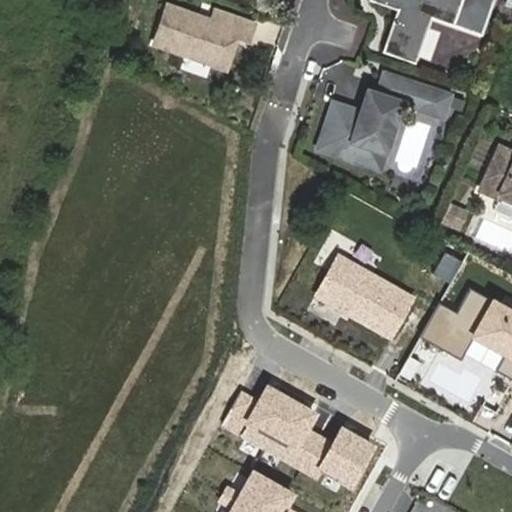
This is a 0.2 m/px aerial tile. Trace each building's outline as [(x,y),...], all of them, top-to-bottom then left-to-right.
[(364,0),(389,9),(374,51),(398,60),(417,4),(427,8),(449,15),(454,0),(364,0)] [(478,25),(486,0),(454,0),(449,15),(478,25)] [(407,63),(427,8),(417,4),(398,60),(407,63)] [(166,13),(154,51),(225,74),(232,53),(227,51),(230,40),(236,42),(247,45),(252,30),(214,18),(211,27),(166,13)] [(232,53),(236,42),(230,40),(227,51),(232,53)] [(447,100),(383,78),(379,89),(383,91),(380,101),(376,100),(366,96),(359,117),(331,108),(316,154),(352,165),(358,149),(371,153),(377,136),(393,128),(399,108),(440,122),(447,100)] [(378,174),(393,128),(377,136),(371,153),(358,149),(352,165),(378,174)] [(511,151),(502,146),(481,189),(500,198),(505,190),(511,193),(511,151)] [(500,198),(511,203),(511,193),(505,190),(500,198)] [(460,233),(467,213),(450,205),(443,224),(460,233)] [(415,296),(335,254),(312,298),(392,339),(415,296)] [(511,310),(468,286),(454,313),(438,304),(421,336),(461,357),(464,351),(511,376),(511,310)] [(340,426),(331,440),(310,428),(319,412),(265,380),(256,396),(241,388),(220,424),(316,479),(322,470),(350,486),(374,445),(340,426)] [(250,468),(224,511),(285,511),(288,507),(296,495),(250,468)]
